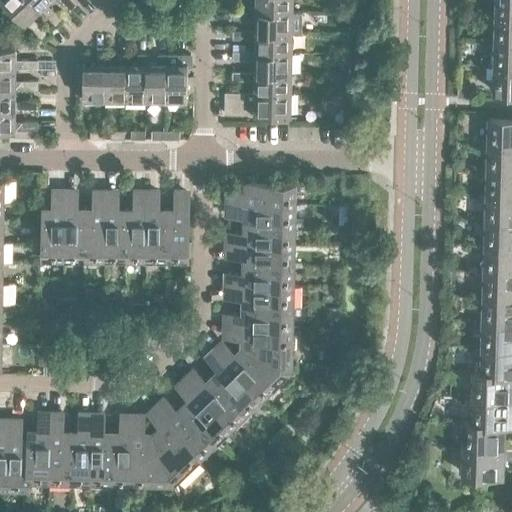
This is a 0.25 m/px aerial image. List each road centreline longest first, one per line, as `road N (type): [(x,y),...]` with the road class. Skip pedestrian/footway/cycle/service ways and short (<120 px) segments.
road 1 (residential): [(0,383),(130,386),(200,322),(204,160)]
road 2 (tertiary): [(355,500),(400,425),(420,366),(433,165)]
road 3 (tertiary): [(411,163),(407,317),(396,370),(378,420),(335,482)]
road 4 (residential): [(204,160),(411,163)]
road 5 (tertiary): [(433,165),(435,0)]
road 6 (tertiary): [(415,0),(411,163)]
road 7 (residential): [(67,160),(69,50),(96,22)]
road 8 (residential): [(67,160),(204,160)]
road 9 (residential): [(204,160),(208,25)]
